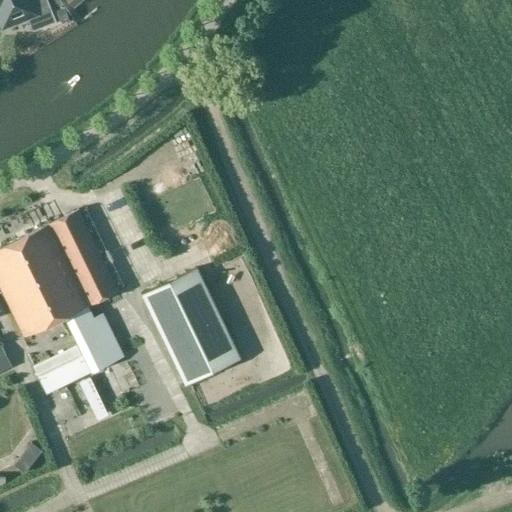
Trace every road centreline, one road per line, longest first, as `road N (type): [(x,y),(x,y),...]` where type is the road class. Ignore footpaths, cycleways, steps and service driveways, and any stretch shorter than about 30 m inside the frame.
road 1 (track): [(389,511),(184,64)]
road 2 (unclassified): [(0,193),(145,102),(229,0)]
